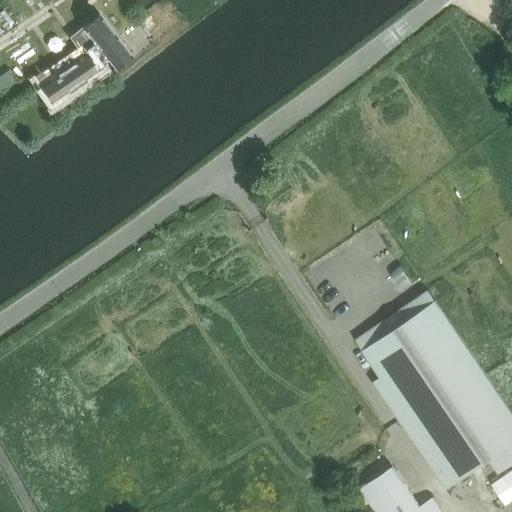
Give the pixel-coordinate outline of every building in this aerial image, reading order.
[(121,0),(105,0),(115,10),(123,2),(121,0)] [(80,50),(37,79),(52,102),(67,91),(70,95),(76,92),(73,87),(97,71),(95,70),(108,60),(114,68),(130,55),(99,15),(71,38),(80,50)] [(511,462),(511,412),(435,299),(428,289),(355,338),(381,376),(373,381),(447,487),(488,459),(498,472),(511,462)] [(361,488),(377,511),(438,511),(429,499),(420,505),(393,466),(361,488)] [(511,469),(493,483),(507,504),(511,500),(511,469)] [(450,489),(454,493),(460,494),(464,491),(458,483),(450,489)]
